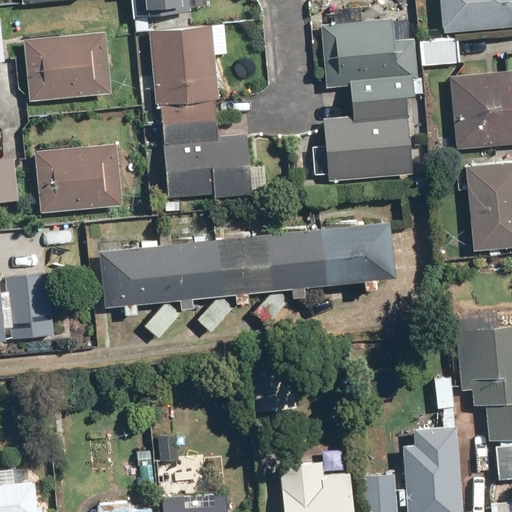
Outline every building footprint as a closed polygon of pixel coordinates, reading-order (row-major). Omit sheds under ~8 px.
[(19,0),(20,5),(69,0),(129,0),(131,15),(188,9),(187,0),(19,0)] [(511,0),(437,0),(440,31),(511,24),(511,0)] [(390,16),(317,23),(322,85),(347,83),(350,113),(319,116),(325,179),(409,171),(401,92),(417,91),(412,36),(392,38),(390,16)] [(207,22),(145,28),(152,103),(157,103),(166,197),(249,189),(243,131),(218,134),(207,22)] [(102,29),(21,37),(27,98),(108,90),(102,29)] [(453,37),(415,40),(417,64),(455,62),(453,37)] [(511,66),(445,73),(452,147),(511,141),(511,66)] [(113,140),(32,149),(39,210),(120,200),(113,140)] [(511,157),(461,163),(469,248),(511,244),(511,157)] [(0,198),(14,197),(10,158),(0,159),(0,198)] [(387,217),(96,248),(102,303),(393,272),(387,217)] [(45,271),(3,275),(10,336),(52,332),(45,271)] [(285,299),(270,286),(249,311),(264,324),(285,299)] [(230,305),(215,292),(193,317),(208,330),(230,305)] [(177,311),(162,298),(141,323),(156,336),(177,311)] [(491,438),(494,476),(511,475),(511,321),(451,326),(456,387),(466,386),(468,403),(479,402),(482,438),(491,438)] [(303,364),(253,366),(255,412),(305,410),(303,364)] [(398,442),(403,511),(458,511),(451,423),(410,426),(411,441),(398,442)] [(153,433),(156,458),(175,456),(172,431),(153,433)] [(352,511),(348,467),(276,474),(279,511),(352,511)] [(357,471),(358,511),(391,511),(389,470),(357,471)] [(0,511),(38,511),(34,477),(0,481),(0,511)] [(225,511),(223,487),(159,493),(160,511),(225,511)] [(511,511),(511,492),(482,495),(483,511),(511,511)] [(152,511),(151,502),(95,507),(95,511),(152,511)]
